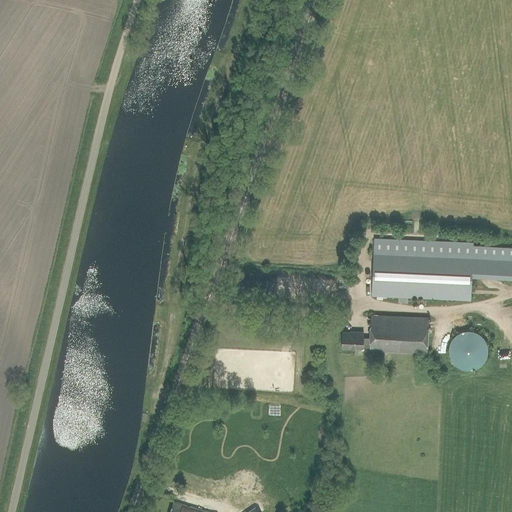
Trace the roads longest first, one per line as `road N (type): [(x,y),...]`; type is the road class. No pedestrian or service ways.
road 1 (unclassified): [(131,511),(314,0)]
road 2 (unclassified): [(11,511),(108,92),(138,0)]
road 3 (track): [(207,305),(446,310),(511,297)]
